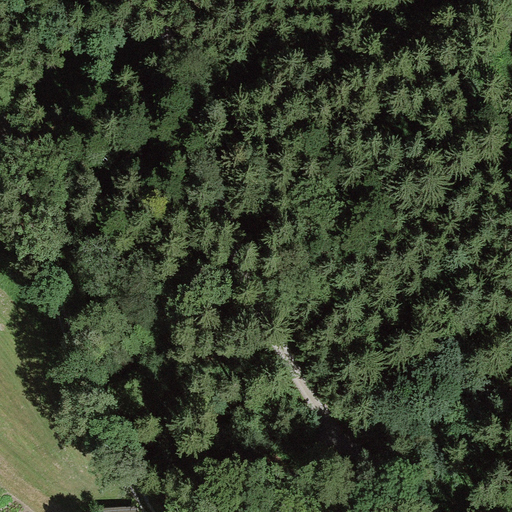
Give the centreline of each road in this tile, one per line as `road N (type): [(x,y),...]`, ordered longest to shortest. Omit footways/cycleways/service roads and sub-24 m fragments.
road 1 (track): [(156,0),(224,232),(327,440),(388,490),(401,511)]
road 2 (track): [(0,110),(12,126),(74,362),(161,511)]
